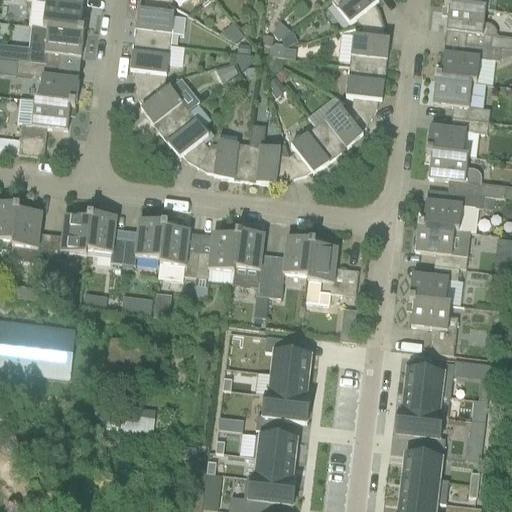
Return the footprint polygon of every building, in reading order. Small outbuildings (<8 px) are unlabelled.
[(62,8),(62,0),(37,0),(37,5),(46,6),(43,31),(84,36),(84,33),(79,33),(82,10),(62,8)] [(185,23),(173,22),(173,19),(166,18),(167,9),(151,0),(146,0),(142,8),(141,15),(137,14),(136,22),(133,45),(170,50),(171,39),(183,40),(185,23)] [(179,9),(190,0),(151,0),(167,9),(174,3),(179,9)] [(378,7),(372,0),(335,0),(330,4),(350,29),(358,25),(361,32),(382,26),(379,15),(375,9),(378,7)] [(485,14),(486,0),(444,0),(444,9),(485,14)] [(483,27),(485,14),(444,9),(443,12),(448,13),(445,35),(466,38),(464,49),(500,53),(511,54),(511,42),(496,40),(496,38),(496,35),(495,32),(493,30),(492,29),(490,28),(487,27),(483,27)] [(278,42),(289,33),(279,23),(273,35),(278,42)] [(220,35),(235,44),(243,38),(232,24),(220,35)] [(245,25),(242,28),(241,32),(244,35),(249,34),(251,30),(249,27),(245,25)] [(349,71),(385,76),(389,44),(384,44),(385,37),(382,26),(361,32),(360,41),(353,40),(349,71)] [(81,62),(84,36),(43,31),(31,30),(27,67),(59,71),(60,59),(81,62)] [(291,36),(281,41),(285,49),(295,44),(291,36)] [(262,37),(262,46),(271,46),(271,38),(262,37)] [(133,45),(130,77),(134,77),(133,84),(136,95),(166,87),(167,71),(170,50),(133,45)] [(268,58),(294,61),(295,51),(285,50),(281,45),(273,45),(270,48),(268,58)] [(250,47),(237,46),(237,55),(249,56),(250,47)] [(479,63),(488,65),(499,66),(500,53),(464,49),(463,61),(443,58),(440,81),(435,80),(435,83),(476,88),(479,63)] [(257,58),(234,56),(234,64),(237,64),(241,72),(257,58)] [(273,60),(269,62),(267,66),(267,70),(270,73),(274,74),(278,72),(280,69),(280,65),(277,61),(273,60)] [(18,66),(16,78),(41,81),(38,106),(75,110),(78,84),(58,82),(59,71),(34,68),(27,67),(18,66)] [(234,68),(216,74),(223,89),(238,77),(234,68)] [(254,70),(246,70),(246,79),(255,79),(254,70)] [(282,71),(276,77),(282,83),(288,78),(282,71)] [(381,107),(385,76),(349,71),(345,102),(354,105),(351,112),(371,123),(376,113),(377,106),(381,107)] [(286,93),(276,79),(267,85),(272,92),(270,94),(275,101),(286,93)] [(469,112),(471,88),(476,88),(435,83),(432,109),(452,111),(451,122),(487,127),(489,114),(469,112)] [(160,139),(189,116),(167,89),(166,87),(136,95),(139,106),(143,112),(140,114),(160,139)] [(18,159),(43,162),(47,133),(67,135),(70,112),(75,113),(75,110),(38,106),(20,104),(17,127),(22,128),(18,159)] [(365,133),(371,123),(351,112),(345,108),(315,131),(338,160),(362,141),(360,137),(365,133)] [(201,133),(189,116),(160,139),(179,163),(183,161),(187,166),(197,172),(208,152),(203,146),(208,141),(201,133)] [(475,162),(478,138),(486,139),(487,127),(451,122),(449,134),(429,131),(426,157),(468,162),(468,161),(475,162)] [(338,160),(315,131),(291,151),(295,157),(288,162),(294,184),(305,181),(310,176),(313,179),(338,160)] [(197,172),(206,177),(213,178),(213,183),(220,183),(244,186),(249,150),(236,148),(221,147),(217,146),(217,153),(208,152),(197,172)] [(294,184),(288,162),(279,161),(280,154),(263,152),(249,150),(244,186),(275,190),(276,186),(283,187),(294,184)] [(426,157),(426,160),(431,161),(428,183),(448,186),(447,197),(483,201),(485,189),(478,188),(479,182),(479,178),(476,175),(473,174),(466,173),(468,162),(426,157)] [(475,238),(478,214),(475,214),(475,212),(481,213),(483,201),(447,197),(445,208),(425,206),(422,229),(418,228),(417,231),(454,235),(454,236),(470,238),(475,238)] [(11,256),(17,210),(0,208),(0,263),(11,265),(12,256),(11,256)] [(48,265),(51,240),(39,238),(42,218),(19,215),(20,211),(17,210),(11,256),(12,256),(11,265),(35,268),(47,270),(48,265)] [(86,255),(90,219),(87,218),(87,223),(64,221),(62,241),(51,240),(48,265),(60,266),(61,257),(86,260),(87,255),(86,255)] [(90,219),(86,255),(87,255),(98,257),(111,258),(110,267),(122,269),(125,244),(114,242),(116,222),(90,219)] [(160,264),(164,228),(139,225),(136,245),(125,244),(122,269),(122,273),(134,274),(136,261),(160,264)] [(167,228),(164,228),(160,264),(157,283),(182,286),(183,281),(195,282),(198,257),(187,256),(189,235),(167,233),(167,228)] [(417,231),(414,256),(435,259),(433,270),(459,273),(465,274),(470,238),(454,236),(454,235),(417,231)] [(233,278),(238,236),(235,236),(235,241),(212,238),(210,259),(198,257),(195,282),(208,284),(209,275),(232,277),(233,278)] [(264,239),(238,236),(233,278),(234,278),(235,273),(259,276),(256,299),(268,301),(270,286),(273,261),(261,260),(264,239)] [(308,281),(312,245),(287,242),(284,263),(273,261),(270,286),(268,301),(281,302),(283,279),(307,281),(308,281)] [(315,245),(312,245),(308,281),(307,281),(304,307),(329,310),(330,298),(355,301),(358,276),(335,273),(337,253),(314,250),(315,245)] [(457,286),(459,273),(433,270),(432,282),(411,279),(408,305),(450,309),(445,309),(448,285),(457,286)] [(122,318),(151,322),(153,302),(124,299),(122,318)] [(163,321),(166,300),(156,299),(153,319),(163,321)] [(448,322),(450,309),(408,305),(407,308),(413,308),(410,331),(430,333),(427,357),(453,360),(457,322),(448,322)] [(0,374),(68,384),(74,336),(0,326),(0,374)] [(111,343),(105,387),(146,393),(153,349),(111,343)] [(266,343),(264,357),(274,358),(271,379),(307,384),(310,361),(290,359),(291,346),(266,343)] [(407,374),(404,397),(450,402),(453,370),(430,367),(429,377),(407,374)] [(265,399),(265,400),(308,405),(308,404),(304,404),(307,384),(271,379),(269,400),(265,399)] [(223,383),(222,395),(230,396),(231,384),(223,383)] [(480,394),(479,406),(487,407),(488,395),(480,394)] [(398,417),(398,418),(441,423),(441,422),(438,422),(440,402),(449,403),(450,402),(404,397),(402,417),(398,417)] [(257,421),(255,436),(280,439),(282,425),(306,428),(308,405),(265,400),(262,421),(257,421)] [(80,405),(77,429),(91,431),(94,407),(80,405)] [(478,415),(476,427),(484,428),(486,416),(478,415)] [(156,417),(99,416),(99,434),(155,435),(156,417)] [(398,418),(395,440),(419,443),(417,457),(442,460),(444,444),(439,444),(441,423),(398,418)] [(255,440),(252,462),(293,467),(296,445),(255,440)] [(216,446),(214,458),(222,459),(224,447),(216,446)] [(405,459),(402,482),(447,487),(448,486),(438,485),(441,463),(405,459)] [(246,482),(246,483),(294,489),(294,488),(291,488),(293,468),(293,467),(252,462),(252,463),(257,464),(255,483),(246,482)] [(207,466),(206,478),(214,479),(215,467),(207,466)] [(470,478),(469,490),(477,491),(478,479),(470,478)] [(402,482),(400,503),(445,508),(447,487),(402,482)] [(230,503),(229,511),(267,511),(268,509),(292,511),(294,489),(246,483),(243,504),(230,503)] [(469,490),(467,502),(476,503),(477,491),(469,490)] [(434,511),(435,508),(445,509),(445,508),(400,503),(398,511),(434,511)]
